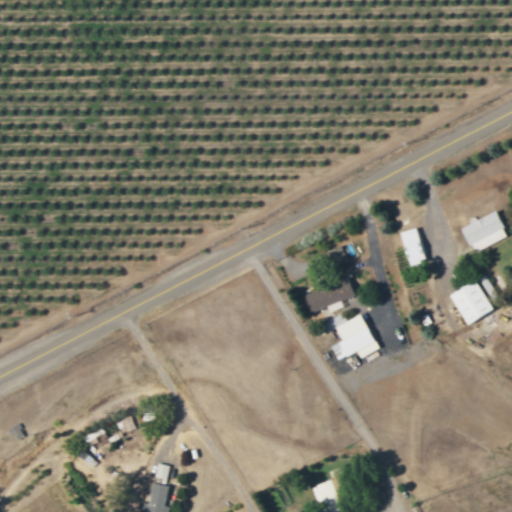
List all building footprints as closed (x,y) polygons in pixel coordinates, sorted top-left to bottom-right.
[(458,225),(492,207),(501,223),(467,241),(458,225)] [(399,231),(408,265),(424,261),(416,227),(399,231)] [(332,261),(345,255),(338,241),(325,247),(332,261)] [(302,290),(344,273),(351,290),(309,307),(302,290)] [(447,291),(472,276),(489,304),(464,320),(447,291)] [(320,317),(338,307),(343,316),(325,326),(320,317)] [(366,325),(375,341),(345,357),(336,341),(366,325)] [(16,424),(21,430),(15,434),(10,428),(8,429),(5,424),(15,417),(18,422),(16,424)] [(154,483),(165,484),(168,465),(157,464),(154,483)] [(161,500),(165,501),(162,511),(135,511),(139,497),(145,499),(149,478),(165,481),(161,500)]
